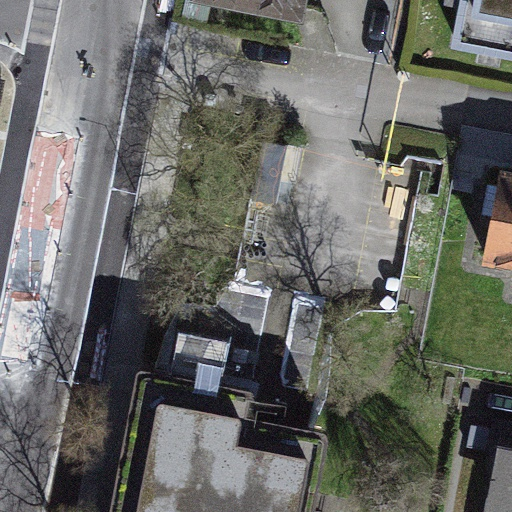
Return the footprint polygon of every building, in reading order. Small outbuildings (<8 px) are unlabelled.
[(307,0),(189,0),(183,28),(297,51),(307,0)] [(511,0),(448,0),(439,44),(511,60),(511,0)] [(511,190),(494,188),(477,286),(511,292),(511,190)] [(305,511),(319,432),(134,400),(113,511),(305,511)] [(511,511),(511,458),(491,455),(478,511),(511,511)]
